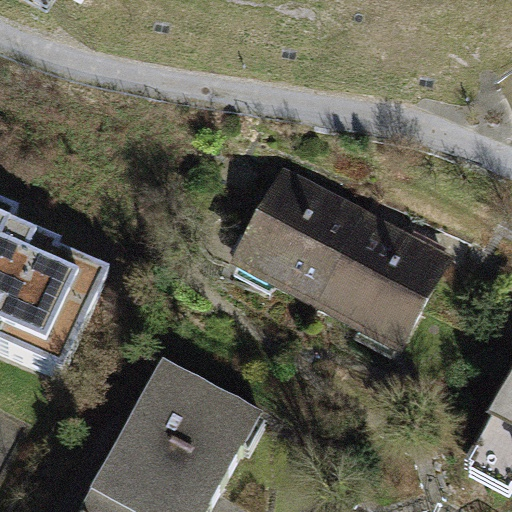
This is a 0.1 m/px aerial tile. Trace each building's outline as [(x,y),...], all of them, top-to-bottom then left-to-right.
[(371,215),(286,173),(237,272),(321,314),(371,215)] [(455,257),(371,215),(321,314),(406,356),(455,257)] [(11,224),(0,219),(0,319),(18,328),(5,357),(64,382),(108,282),(5,237),(11,224)] [(165,371),(94,504),(109,511),(215,511),(263,423),(165,371)] [(511,388),(476,456),(511,474),(511,388)]
